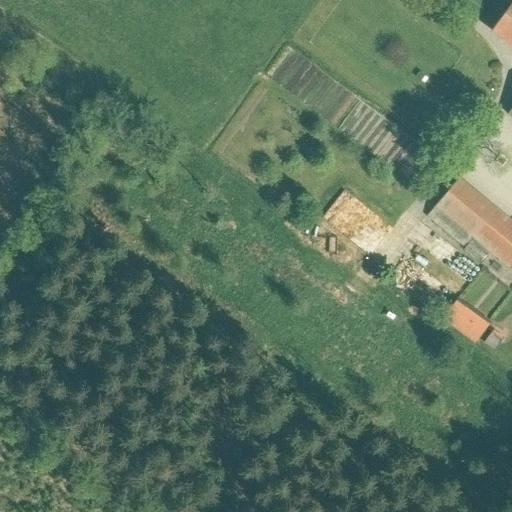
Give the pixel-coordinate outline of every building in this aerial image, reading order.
[(493,30),(490,33),(511,49),(511,2),(495,27),(493,30)] [(495,210),(472,237),(473,237),(509,268),(511,264),(511,223),(496,210),(495,210)] [(490,307),(498,293),(484,286),(476,299),(490,307)] [(467,307),(452,328),(474,344),(490,323),(467,307)] [(490,333),(483,343),(494,351),(501,341),(490,333)]
